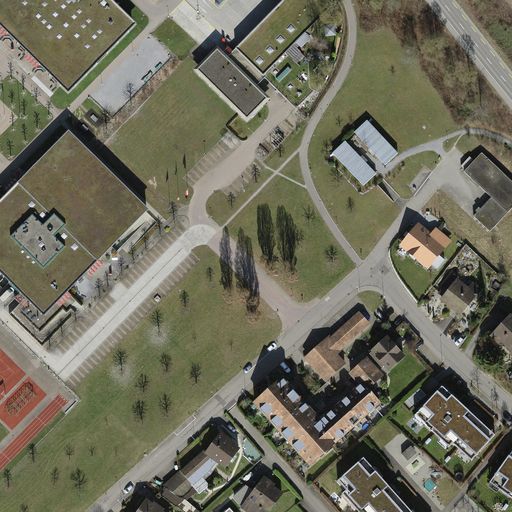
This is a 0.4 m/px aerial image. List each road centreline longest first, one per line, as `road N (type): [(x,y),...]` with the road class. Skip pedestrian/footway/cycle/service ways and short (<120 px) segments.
road 1 (residential): [(364,270),(96,511)]
road 2 (track): [(364,270),(318,202),(304,157),(309,129),(350,52),(347,0)]
road 3 (unknown): [(0,312),(62,368),(207,234)]
road 4 (residential): [(511,409),(364,270)]
road 5 (residential): [(450,161),(364,270)]
